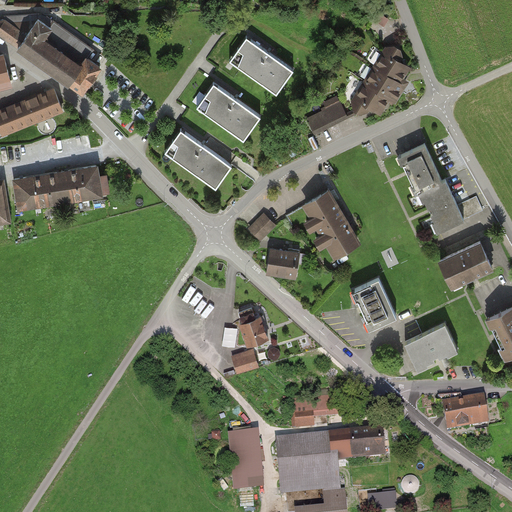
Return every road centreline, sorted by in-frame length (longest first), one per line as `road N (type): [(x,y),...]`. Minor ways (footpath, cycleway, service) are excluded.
road 1 (unclassified): [(214,235),(29,511)]
road 2 (tertiary): [(214,235),(69,90),(0,42)]
road 3 (residential): [(214,235),(283,175),(438,100)]
road 4 (tertiary): [(394,398),(214,235)]
road 5 (residential): [(511,231),(438,100)]
road 6 (tertiary): [(511,488),(394,398)]
road 7 (residential): [(394,398),(422,388),(511,385)]
